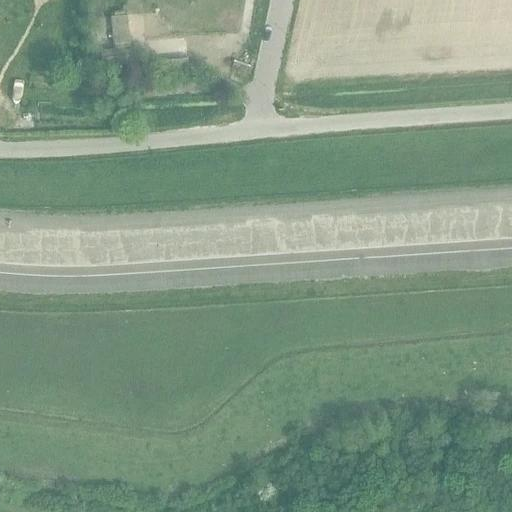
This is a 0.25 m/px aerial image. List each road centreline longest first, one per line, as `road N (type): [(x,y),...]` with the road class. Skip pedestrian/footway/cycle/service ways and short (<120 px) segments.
road 1 (unclassified): [(255,129),(511,111)]
road 2 (unclassified): [(0,151),(255,129)]
road 3 (residential): [(255,129),(282,0)]
